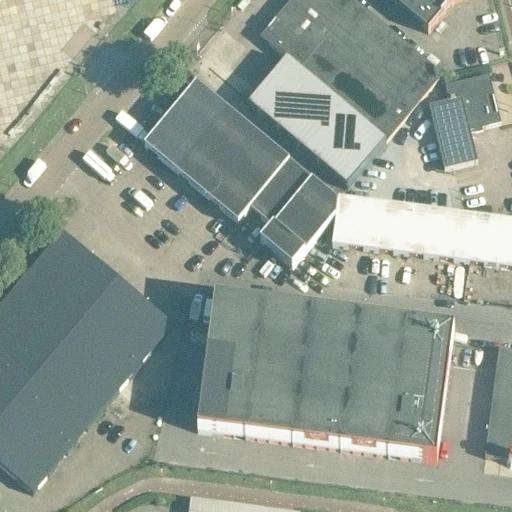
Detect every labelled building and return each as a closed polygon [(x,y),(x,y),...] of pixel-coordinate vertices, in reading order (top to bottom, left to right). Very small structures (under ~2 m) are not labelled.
[(443,79),(347,0),(297,0),(265,38),(272,44),(269,48),(287,63),(387,146),(443,79)] [(471,1),(470,0),(384,0),(428,36),(454,5),(471,1)] [(349,192),(387,146),(287,63),(248,109),(349,192)] [(501,127),(490,78),(446,89),(449,104),(429,109),(444,173),(477,165),(470,134),(501,127)] [(196,88),(144,151),(238,228),(250,213),(273,232),(260,247),(292,273),(337,219),(338,206),(196,88)] [(511,272),(511,224),(339,201),(338,206),(337,219),(333,250),(511,272)] [(0,469),(34,498),(175,331),(64,238),(0,314),(0,469)] [(437,467),(454,335),(215,304),(198,436),(437,467)] [(511,354),(499,353),(485,461),(507,464),(507,466),(510,471),(511,471),(511,354)] [(189,511),(260,511),(224,507),(191,503),(189,511)]
